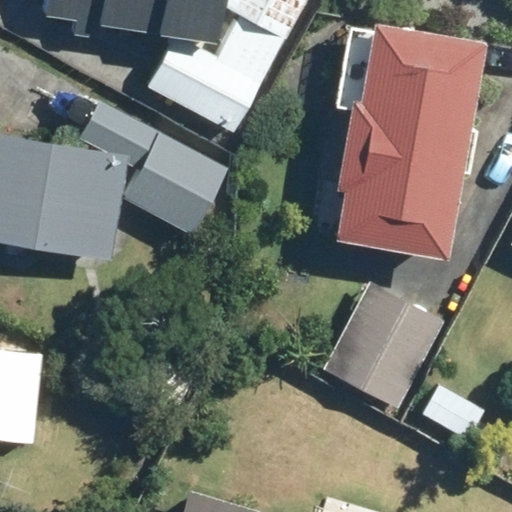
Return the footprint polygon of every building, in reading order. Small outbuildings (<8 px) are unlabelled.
[(48,0),(47,10),(76,14),(74,29),(92,31),(94,17),(219,34),(223,0),(48,0)] [(305,0),(225,0),(224,2),(241,10),(217,54),(176,31),(149,82),(235,128),(285,35),(286,36),(305,0)] [(486,33),(375,15),(362,93),(353,91),(351,102),(337,182),(345,183),(336,232),(448,250),(462,166),(470,167),(477,125),(470,124),(486,33)] [(228,163),(100,95),(81,131),(85,134),(81,141),(0,126),(0,235),(113,254),(129,159),(141,164),(125,193),(193,229),(228,163)] [(446,317),(370,277),(324,365),(399,404),(446,317)] [(0,434),(33,438),(42,350),(0,345),(0,434)] [(489,399),(440,377),(425,411),(474,433),(489,399)] [(277,511),(190,486),(181,511),(277,511)]
